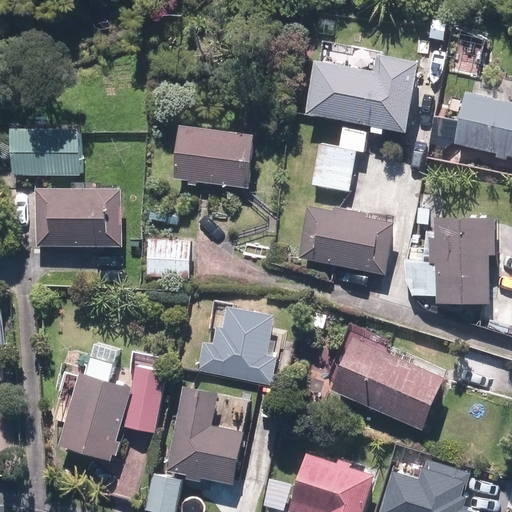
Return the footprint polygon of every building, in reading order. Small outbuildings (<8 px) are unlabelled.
[(486,32),(458,28),(452,69),(480,73),(486,32)] [(511,93),(476,85),(464,137),(511,147),(511,93)] [(263,128),(188,118),(182,167),(257,177),(263,128)] [(88,123),(21,119),(19,164),(85,168),(88,123)] [(355,183),(360,141),(326,138),(322,179),(355,183)] [(127,182),(43,180),(41,239),(125,241),(127,182)] [(319,200),(309,250),(385,264),(394,214),(319,200)] [(9,209),(0,208),(0,245),(10,245),(9,209)] [(497,290),(494,209),(443,211),(447,292),(497,290)] [(198,234),(154,233),(153,270),(197,270),(198,234)] [(8,306),(0,306),(0,337),(8,337),(8,306)] [(265,358),(269,320),(225,314),(223,331),(215,330),(213,345),(202,343),(199,375),(273,383),(275,359),(265,358)] [(360,333),(340,380),(426,417),(446,369),(360,333)] [(503,353),(463,344),(456,377),(496,386),(503,353)] [(140,379),(82,372),(66,440),(124,445),(130,417),(154,420),(162,381),(164,365),(142,362),(140,379)] [(220,381),(186,377),(176,467),(239,474),(245,425),(215,422),(220,381)] [(401,465),(367,455),(350,511),(421,511),(423,506),(392,497),(401,465)] [(177,511),(183,479),(150,474),(144,511),(177,511)]
